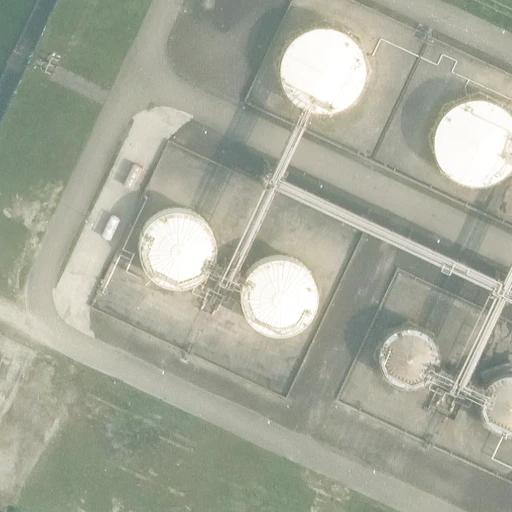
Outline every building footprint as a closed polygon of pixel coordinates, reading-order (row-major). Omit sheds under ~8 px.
[(362,78),(362,70),(362,62),(359,55),(356,48),(351,42),(345,37),(338,33),(331,31),(323,29),(316,30),(308,32),(301,35),(295,39),(290,45),(285,51),(282,59),(281,66),(281,74),(282,81),(285,89),(289,95),(295,101),(301,105),(308,108),(316,110),(323,111),(331,109),(338,107),(345,103),(351,98),(356,92),(359,85),(362,78)] [(511,118),(507,112),(500,106),(493,102),(485,100),(477,98),(469,99),(461,101),(453,104),(446,109),(441,115),(436,122),(433,130),(432,138),(432,146),(433,154),(436,162),(441,169),(447,175),(453,180),(461,183),(469,185),(477,185),(485,184),(493,182),(500,177),(507,172),(511,165),(511,118)] [(214,254),(215,247),(214,239),(212,232),(209,226),(204,220),(199,216),(192,212),(186,210),(178,209),(171,209),(164,211),(157,214),(152,218),(147,223),(143,229),(140,236),(139,243),(139,250),(140,258),(143,264),(147,270),(152,276),(158,280),(164,283),(171,284),(179,285),(186,284),(193,281),(199,278),(204,273),(209,267),(212,261),(214,254)] [(314,302),(315,295),(314,288),(312,281),(309,275),(305,269),(299,264),(293,260),(286,258),(279,257),(271,257),(264,259),(258,262),(252,266),(247,272),(243,278),(240,284),(239,291),(239,299),(240,306),(243,313),(247,319),(252,324),(258,328),(264,331),(271,333),(279,333),(286,332),(293,330),(299,326),(305,321),(309,316),(312,309),(314,302)] [(437,365),(438,357),(437,350),(435,343),(431,337),(425,332),(419,328),(412,326),(404,326),(397,327),(390,330),(384,335),(380,340),(376,347),(375,354),(375,361),(376,368),(380,375),(384,381),(390,385),(397,388),(404,389),(412,389),(419,387),(425,383),(431,378),(435,372),(437,365)] [(511,373),(505,373),(498,375),(492,379),(486,384),(482,390),(479,397),(478,404),(479,412),(482,419),(486,425),(491,430),(498,433),(505,435),(511,434),(511,373)]
